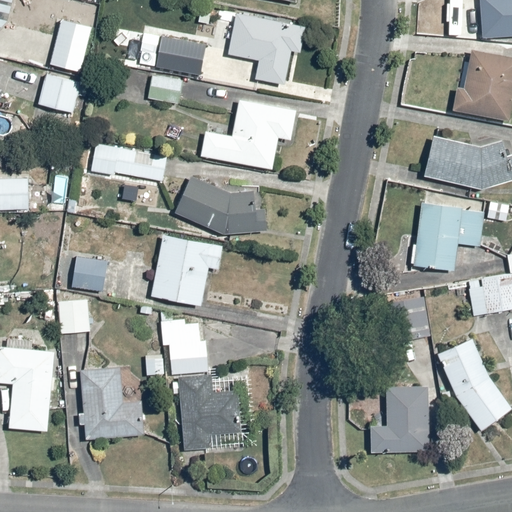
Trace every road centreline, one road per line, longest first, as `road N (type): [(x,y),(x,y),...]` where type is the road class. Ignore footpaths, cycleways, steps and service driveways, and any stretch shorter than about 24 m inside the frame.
road 1 (residential): [(286,511),(296,316),(354,0)]
road 2 (residential): [(328,511),(511,481)]
